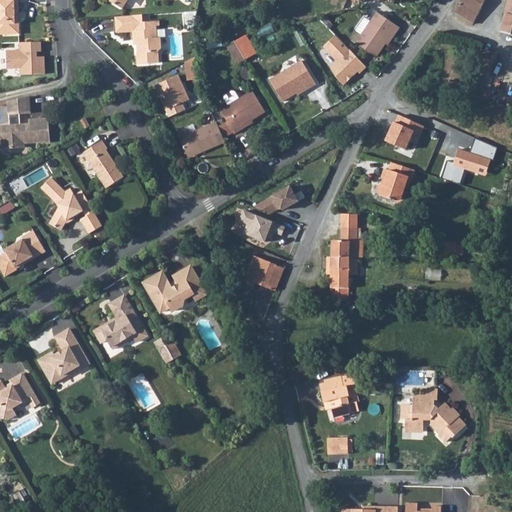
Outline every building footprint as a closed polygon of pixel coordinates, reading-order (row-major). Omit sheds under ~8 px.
[(4,35),(19,34),(19,22),(15,22),(15,13),(18,13),(18,1),(17,1),(16,0),(0,0),(0,24),(3,25),(4,35)] [(109,0),(123,9),(128,0),(109,0)] [(460,0),(459,3),(461,4),(455,13),(467,20),(478,0),(460,0)] [(511,0),(508,0),(500,33),(511,36),(511,0)] [(195,11),(183,12),(184,28),(192,27),(195,11)] [(375,57),(384,44),(392,33),(394,34),(398,28),(396,26),(376,13),(354,43),(375,57)] [(141,14),(114,16),(115,31),(131,30),(132,39),(136,39),(136,51),(135,52),(136,63),(157,62),(157,51),(160,47),(159,36),(156,37),(152,37),(152,29),(152,21),(149,21),(142,22),(141,14)] [(262,37),(276,31),(272,23),(259,28),(262,37)] [(243,36),(233,42),(244,60),(254,54),(243,36)] [(343,88),(364,70),(335,36),(321,48),(334,63),(328,69),(343,88)] [(40,52),(40,42),(21,43),(22,50),(19,50),(5,51),(6,69),(19,69),(19,75),(44,74),(43,57),(31,57),(31,52),(40,52)] [(482,50),(475,71),(488,75),(494,54),(482,50)] [(196,56),(185,61),(187,79),(199,76),(196,56)] [(281,102),(295,94),(306,87),(307,90),(315,85),(301,61),(268,81),(281,102)] [(179,76),(154,86),(168,117),(185,110),(182,103),(190,100),(179,76)] [(231,93),(223,97),(223,100),(227,107),(219,112),(226,123),(232,133),(233,135),(240,131),(239,129),(264,113),(251,92),(237,100),(233,93),(231,93)] [(30,96),(7,101),(8,115),(9,115),(10,125),(5,125),(5,133),(2,133),(3,149),(25,147),(25,143),(51,142),(49,118),(29,120),(29,123),(21,124),(20,114),(31,113),(30,96)] [(393,122),(385,141),(407,150),(413,134),(418,136),(423,126),(398,116),(395,123),(393,122)] [(81,121),(85,129),(90,126),(85,118),(81,121)] [(217,128),(222,139),(232,133),(226,123),(217,128)] [(217,128),(215,124),(180,140),(188,157),(201,150),(203,154),(224,143),(222,139),(217,128)] [(471,153),(457,149),(452,164),(445,161),(439,179),(458,185),(462,171),(484,178),(490,160),(493,161),(497,148),(476,139),(471,153)] [(102,141),(83,153),(106,189),(123,177),(106,150),(107,149),(102,141)] [(417,169),(393,161),(391,168),(388,168),(385,177),(388,178),(386,183),(385,182),(382,182),(380,183),(379,185),(378,187),(378,191),(379,192),(381,195),(396,199),(397,196),(404,199),(413,177),(414,177),(417,169)] [(50,224),(61,231),(67,221),(84,211),(87,215),(81,219),(90,234),(103,226),(91,206),(82,191),(75,196),(74,194),(71,197),(52,179),(42,189),(57,204),(60,208),(50,224)] [(254,206),(270,212),(277,208),(282,209),(297,200),(289,185),(254,206)] [(250,227),(247,236),(256,240),(265,244),(267,238),(271,240),(273,233),(281,237),(286,227),(243,210),(239,222),(250,227)] [(344,227),(353,228),(360,228),(360,214),(344,213),(344,227)] [(333,240),(332,256),(357,257),(357,248),(353,228),(344,227),(342,227),(342,241),(333,240)] [(360,228),(353,228),(357,248),(357,257),(360,257),(364,258),(365,241),(360,241),(361,228),(360,228)] [(17,269),(46,252),(34,231),(22,238),(23,240),(5,250),(7,252),(0,256),(0,268),(5,277),(18,270),(17,269)] [(431,242),(430,255),(451,257),(452,244),(431,242)] [(284,268),(264,260),(253,256),(244,277),(248,284),(253,286),(254,282),(275,291),(284,268)] [(332,256),(332,268),(356,269),(357,257),(332,256)] [(144,283),(161,312),(170,307),(173,311),(183,305),(185,299),(193,294),(196,300),(207,294),(191,267),(181,272),(187,283),(180,287),(178,283),(171,286),(163,272),(144,283)] [(332,268),(332,272),(331,294),(323,294),(323,299),(330,299),(331,300),(348,300),(348,289),(349,289),(349,273),(356,274),(356,269),(332,268)] [(180,287),(187,283),(181,272),(174,276),(178,283),(180,287)] [(148,336),(125,296),(110,305),(119,320),(110,325),(108,323),(95,331),(102,343),(108,340),(113,349),(125,342),(124,340),(133,335),(137,342),(148,336)] [(292,300),(289,308),(307,315),(310,308),(292,300)] [(90,364),(70,329),(56,337),(64,351),(55,356),(53,353),(39,361),(52,384),(73,372),(72,370),(79,366),(81,369),(90,364)] [(156,343),(162,354),(168,350),(166,346),(162,339),(156,343)] [(173,342),(166,346),(168,350),(174,359),(181,355),(173,342)] [(162,354),(167,363),(174,359),(168,350),(162,354)] [(0,382),(0,416),(1,418),(8,420),(17,415),(13,408),(21,403),(24,404),(29,400),(36,396),(23,374),(10,381),(13,386),(6,390),(2,381),(0,382)] [(319,382),(324,401),(327,400),(329,409),(331,408),(333,417),(350,413),(350,412),(359,410),(357,402),(359,401),(355,383),(357,382),(356,374),(342,378),(342,377),(319,382)] [(118,380),(113,383),(121,399),(127,395),(118,380)] [(403,406),(402,421),(406,421),(406,432),(424,433),(425,420),(431,420),(431,424),(441,435),(440,436),(447,444),(454,438),(455,439),(467,428),(459,419),(461,417),(453,409),(452,411),(446,405),(439,411),(435,407),(435,401),(438,401),(438,390),(421,390),(420,397),(413,397),(413,406),(403,406)] [(36,396),(29,400),(33,408),(41,404),(36,396)] [(329,439),(330,455),(350,453),(348,438),(329,439)] [(408,500),(407,511),(434,511),(435,501),(431,501),(430,507),(416,506),(416,500),(408,500)] [(398,511),(398,504),(364,503),(362,506),(364,509),(367,506),(384,507),(383,511),(398,511)]
